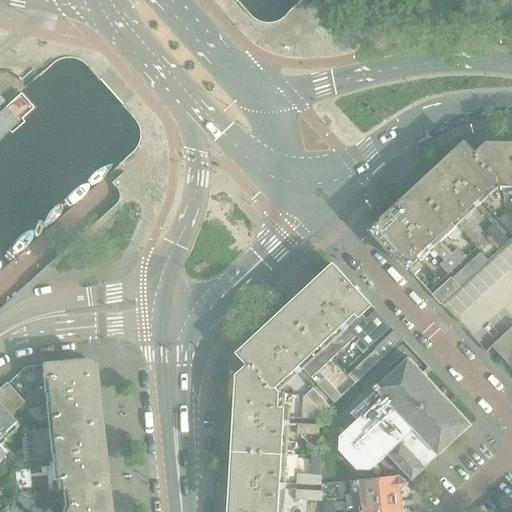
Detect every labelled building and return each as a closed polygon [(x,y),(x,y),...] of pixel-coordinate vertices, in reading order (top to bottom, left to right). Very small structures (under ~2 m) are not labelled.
[(0,142),(36,110),(19,91),(0,108),(0,142)] [(497,178),(477,156),(467,144),(419,188),(453,224),(497,184),(497,178)] [(511,145),(489,145),(477,156),(497,178),(497,184),(501,189),(511,188),(511,145)] [(438,238),(453,224),(419,188),(373,231),(409,271),(419,262),(416,259),(425,250),(434,259),(438,255),(444,261),(439,266),(448,275),(466,258),(458,249),(452,254),(438,238)] [(511,220),(507,215),(505,214),(498,221),(511,235),(511,220)] [(509,242),(493,225),(486,231),(502,249),(509,242)] [(441,304),(460,287),(487,261),(481,254),(453,280),(451,278),(433,296),(441,304)] [(392,328),(335,267),(288,310),(332,359),(351,341),(363,354),(372,345),(392,328)] [(332,359),(288,310),(241,354),(252,365),(271,388),(277,388),(300,366),(311,378),(318,372),(332,359)] [(511,327),(491,346),(511,368),(511,327)] [(384,358),(403,340),(395,331),(375,348),(376,349),(383,358),(384,358)] [(376,349),(371,354),(379,362),(383,358),(376,349)] [(371,354),(367,358),(374,366),(379,362),(371,354)] [(472,425),(431,382),(409,358),(380,386),(379,385),(375,388),(378,391),(366,402),(365,401),(364,403),(364,404),(352,415),(358,421),(339,438),(339,452),(357,471),(372,470),(389,455),(413,480),(425,469),(425,468),(438,455),(439,456),(472,425)] [(367,358),(362,363),(370,371),(374,366),(367,358)] [(99,423),(93,365),(87,361),(43,365),(44,380),(49,380),(54,428),(99,423)] [(362,363),(357,367),(365,375),(370,371),(362,363)] [(282,394),(277,388),(271,388),(252,365),(240,376),(238,418),(287,421),(288,410),(281,409),(282,394)] [(357,367),(353,371),(360,380),(365,375),(357,367)] [(353,371),(348,376),(355,383),(356,384),(360,380),(353,371)] [(325,378),(317,385),(322,390),(329,383),(325,378)] [(329,383),(322,390),(326,394),(333,388),(330,384),(329,383)] [(22,402),(6,384),(0,389),(0,408),(7,416),(22,402)] [(333,388),(326,394),(330,399),(338,392),(333,388)] [(317,394),(313,389),(306,396),(310,401),(317,394)] [(338,392),(330,399),(335,404),(342,397),(338,392)] [(317,394),(310,401),(311,402),(314,405),(321,398),(317,394)] [(314,405),(310,402),(306,396),(303,396),(301,419),(319,420),(319,418),(323,415),(318,410),(314,405)] [(321,398),(314,405),(318,410),(326,403),(321,398)] [(326,403),(318,410),(323,415),(330,408),(326,403)] [(0,447),(0,437),(15,424),(7,416),(0,408),(0,456),(4,453),(0,447)] [(285,455),(287,424),(287,421),(238,418),(236,452),(285,455)] [(106,485),(99,423),(54,428),(60,482),(63,482),(64,490),(67,490),(106,485)] [(284,487),(285,455),(236,452),(234,484),(284,487)] [(47,460),(46,453),(23,455),(24,462),(34,461),(47,460)] [(321,475),(321,455),(311,455),(312,476),(321,475)] [(48,467),(47,460),(34,461),(35,468),(48,467)] [(402,511),(400,492),(408,484),(400,476),(351,482),(352,496),(363,495),(364,511),(402,511)] [(282,511),(283,490),(284,487),(234,484),(232,511),(282,511)] [(108,511),(106,485),(67,490),(69,506),(66,511),(108,511)] [(42,506),(48,493),(33,494),(30,502),(42,506)]
